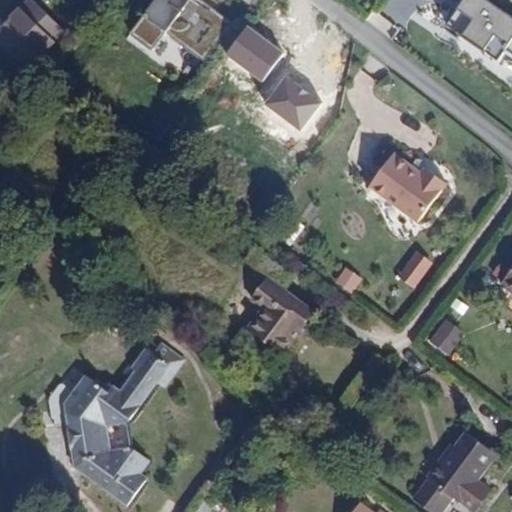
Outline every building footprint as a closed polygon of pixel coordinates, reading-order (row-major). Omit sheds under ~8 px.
[(32,0),(23,0),(0,23),(0,47),(25,72),(65,31),(32,0)] [(144,0),(125,26),(130,30),(152,0),(144,0)] [(152,0),(130,30),(152,47),(166,29),(204,57),(232,19),(205,0),(152,0)] [(248,0),(259,8),(265,0),(248,0)] [(511,40),(511,13),(493,0),(463,0),(448,22),(499,58),(511,40)] [(411,163),(395,150),(371,182),(419,217),(448,177),(427,163),(429,160),(421,155),(416,155),(411,163)] [(416,290),(431,260),(412,250),(397,280),(416,290)] [(334,281),(351,294),(362,279),(345,266),(334,281)] [(314,313),(270,279),(255,298),(266,307),(251,328),(283,353),(314,313)] [(465,330),(450,319),(434,339),(449,350),(465,330)] [(158,380),(165,385),(185,357),(162,341),(154,351),(148,347),(133,366),(136,369),(125,387),(118,397),(108,390),(86,374),(73,390),(62,382),(49,398),(53,422),(68,420),(74,466),(127,505),(147,477),(141,472),(149,460),(131,447),(112,450),(108,426),(127,422),(158,380)] [(125,387),(116,380),(108,390),(118,397),(125,387)] [(254,406),(234,391),(213,413),(247,439),(259,422),(248,414),(254,406)] [(497,452),(467,431),(446,460),(442,457),(428,477),(430,478),(416,497),(436,511),(442,511),(455,494),(478,511),(480,511),(496,490),(479,478),(497,452)] [(374,511),(361,503),(354,511),(374,511)]
